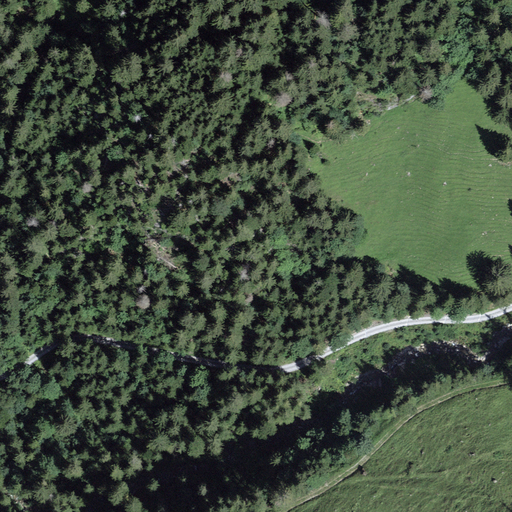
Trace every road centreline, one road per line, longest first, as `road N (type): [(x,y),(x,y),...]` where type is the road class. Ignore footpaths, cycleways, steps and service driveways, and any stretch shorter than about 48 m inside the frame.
road 1 (track): [(511,309),(378,327),(286,366),(188,359),(77,338),(0,378)]
road 2 (track): [(511,380),(425,407),(356,467),(283,511)]
